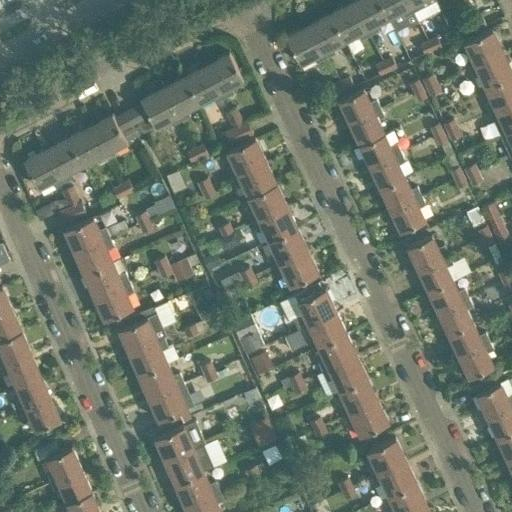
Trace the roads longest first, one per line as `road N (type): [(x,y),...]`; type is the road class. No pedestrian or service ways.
road 1 (residential): [(475,511),(236,1)]
road 2 (residential): [(0,191),(140,511)]
road 3 (residential): [(0,126),(236,1)]
